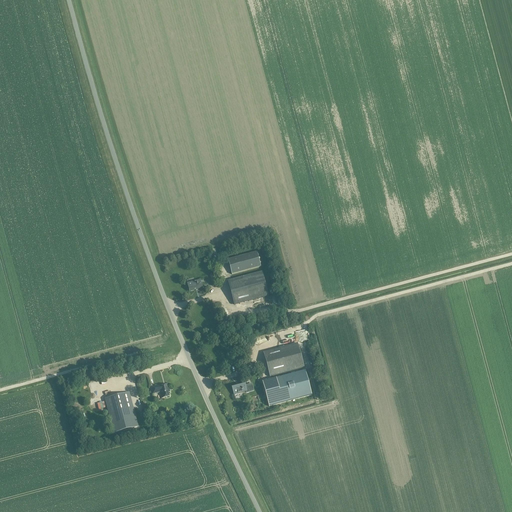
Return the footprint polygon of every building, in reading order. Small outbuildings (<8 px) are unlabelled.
[(232,275),(261,267),(257,252),(228,260),(232,275)] [(268,296),(261,272),(228,281),(235,305),(268,296)] [(200,280),(188,283),(190,291),(202,288),(200,280)] [(297,344),(264,353),(270,376),(303,368),(297,344)] [(269,407),(282,403),(312,395),(305,371),(262,382),(269,407)] [(244,383),(232,387),(234,395),(246,392),(246,393),(253,391),(252,384),(245,386),(244,383)] [(163,386),(162,385),(158,386),(159,387),(152,389),(153,394),(160,392),(162,399),(169,397),(168,393),(170,392),(168,384),(163,386)] [(138,428),(129,394),(105,400),(114,434),(138,428)]
